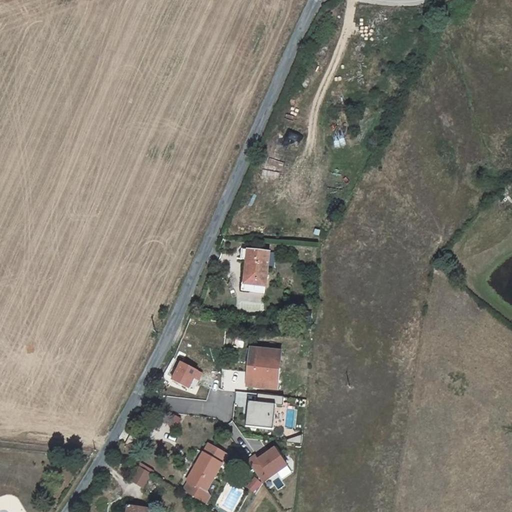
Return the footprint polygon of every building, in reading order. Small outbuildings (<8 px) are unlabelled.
[(267,269),(269,252),(248,250),(245,284),(265,286),(267,269)] [(247,386),(277,390),(281,352),(251,349),(247,386)] [(180,362),(170,381),(189,391),(200,373),(180,362)] [(248,402),(248,428),(277,428),(278,396),(259,396),(259,403),(248,402)] [(153,432),(158,421),(147,416),(143,427),(153,432)] [(206,493),(228,456),(209,445),(187,482),(206,493)] [(150,475),(140,468),(132,480),(143,487),(150,475)] [(262,483),(255,477),(248,485),(255,491),(262,483)]
